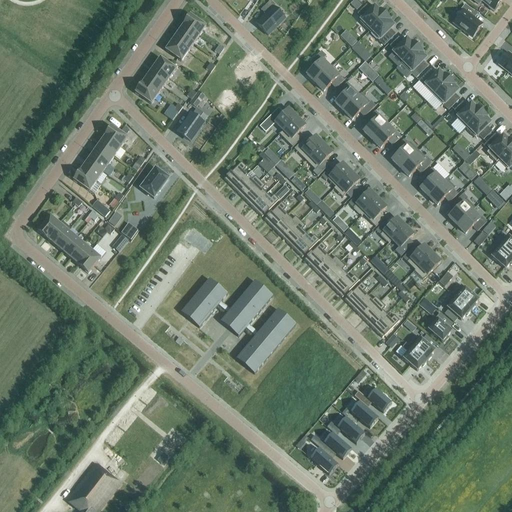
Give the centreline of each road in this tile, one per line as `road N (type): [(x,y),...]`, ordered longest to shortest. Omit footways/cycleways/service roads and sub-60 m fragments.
road 1 (residential): [(332,504),(11,235),(112,92)]
road 2 (residential): [(112,92),(421,402)]
road 3 (residential): [(210,0),(509,300)]
road 4 (unclassified): [(421,402),(332,504)]
road 5 (unclassified): [(509,300),(421,402)]
